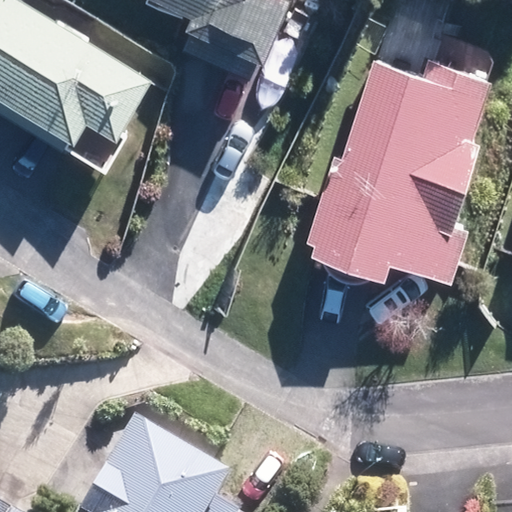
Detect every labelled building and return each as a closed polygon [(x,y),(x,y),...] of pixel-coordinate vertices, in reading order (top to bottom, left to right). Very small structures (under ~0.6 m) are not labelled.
[(164,60),(48,0),(0,0),(0,84),(88,130),(101,106),(132,122),(164,60)] [(174,0),(203,11),(196,29),(270,57),(291,0),(174,0)] [(461,269),(511,58),(511,57),(434,38),(429,61),(380,50),(312,233),(461,269)] [(243,463),(147,406),(85,511),(218,511),(216,510),(243,463)] [(0,511),(49,511),(0,485),(0,511)]
